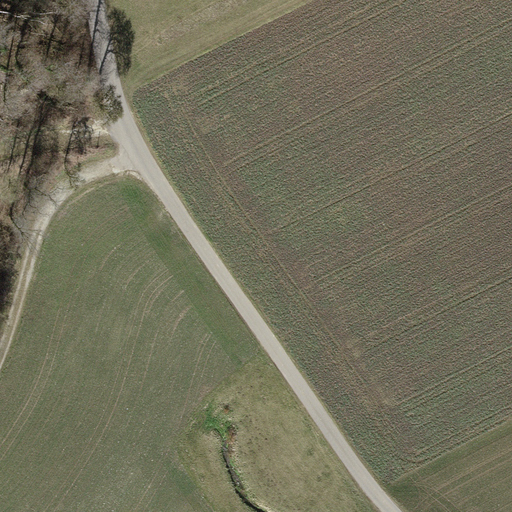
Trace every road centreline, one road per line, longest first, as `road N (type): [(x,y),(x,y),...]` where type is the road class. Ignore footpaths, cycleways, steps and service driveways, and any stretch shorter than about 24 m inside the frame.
road 1 (unclassified): [(388,511),(139,156),(122,118),(103,0)]
road 2 (track): [(0,365),(33,234),(59,187),(139,156)]
road 3 (track): [(329,0),(120,106)]
road 4 (track): [(0,155),(122,118)]
